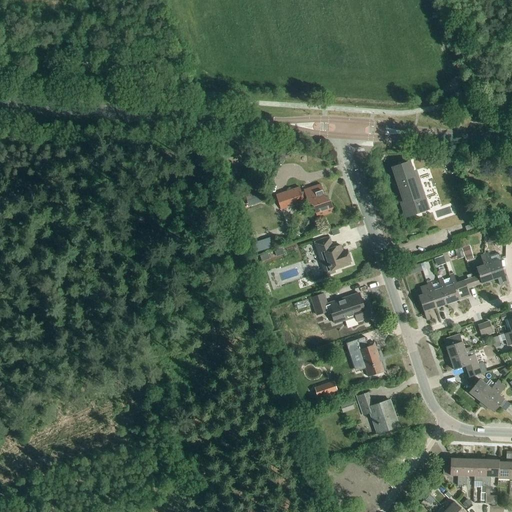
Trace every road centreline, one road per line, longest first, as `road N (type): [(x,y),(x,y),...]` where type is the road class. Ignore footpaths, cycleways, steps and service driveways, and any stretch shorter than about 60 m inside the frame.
road 1 (tertiary): [(272,124),(0,102)]
road 2 (unclassified): [(408,338),(347,137)]
